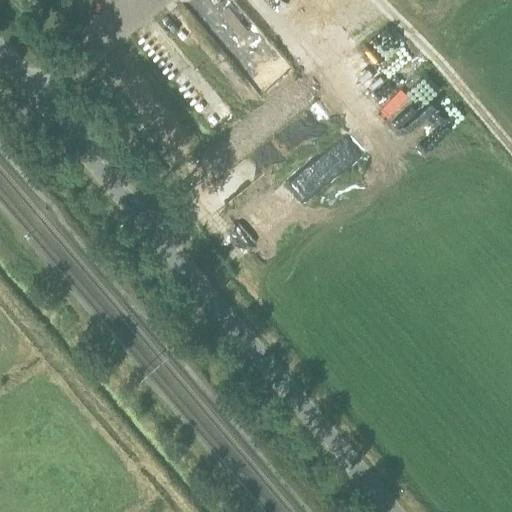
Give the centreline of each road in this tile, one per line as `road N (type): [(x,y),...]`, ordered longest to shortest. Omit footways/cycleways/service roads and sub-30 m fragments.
road 1 (unclassified): [(392,511),(0,51)]
road 2 (track): [(41,100),(166,0)]
